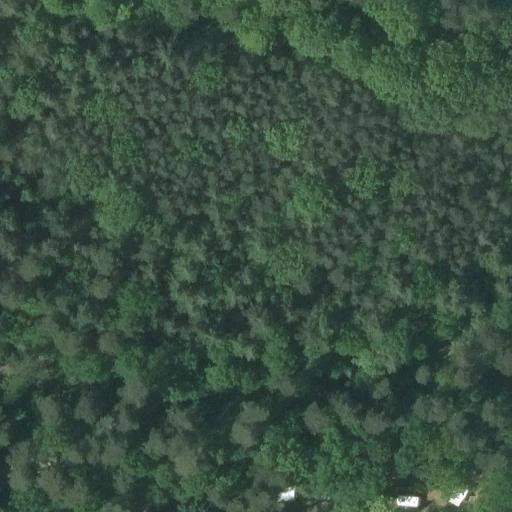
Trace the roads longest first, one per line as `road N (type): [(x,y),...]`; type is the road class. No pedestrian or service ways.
road 1 (track): [(511,294),(372,342),(0,367)]
road 2 (track): [(294,0),(511,40)]
